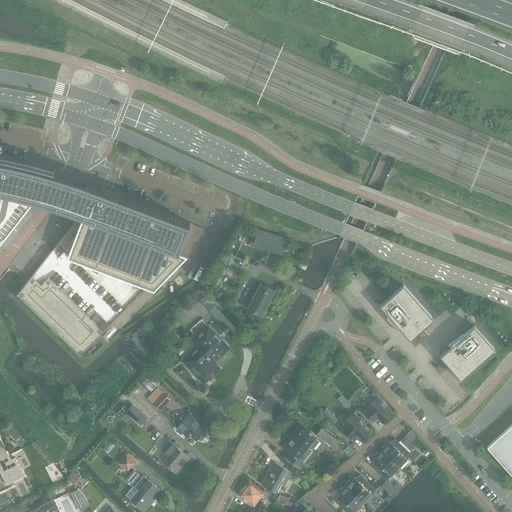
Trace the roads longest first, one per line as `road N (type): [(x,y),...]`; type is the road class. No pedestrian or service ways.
road 1 (secondary): [(95,125),(511,294)]
road 2 (secondary): [(511,269),(103,102)]
road 3 (residential): [(215,511),(307,327)]
road 4 (residential): [(418,401),(316,499),(329,511)]
road 5 (motorway): [(372,0),(511,52)]
